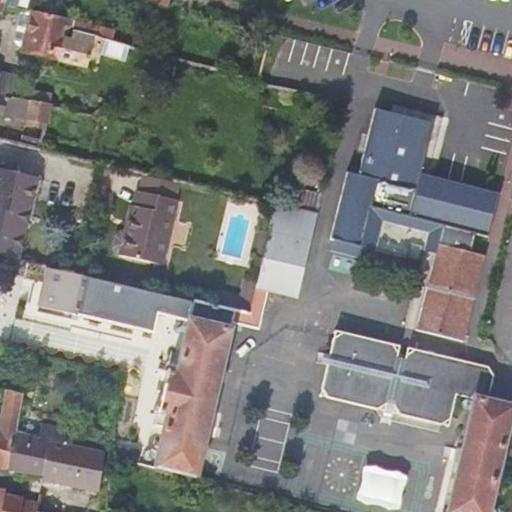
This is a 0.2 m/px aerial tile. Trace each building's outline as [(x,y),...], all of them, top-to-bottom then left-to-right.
[(0,0),(0,11),(3,4),(27,11),(30,0),(0,0)] [(74,25),(31,12),(21,49),(57,59),(57,61),(85,69),(87,63),(95,65),(98,57),(89,54),(93,41),(72,36),(74,25)] [(93,41),(111,45),(114,37),(74,25),(72,36),(93,41)] [(89,54),(98,57),(124,65),(129,50),(111,45),(93,41),(89,54)] [(0,92),(14,96),(15,96),(20,78),(0,73),(0,92)] [(46,124),(51,104),(15,96),(14,96),(0,92),(0,116),(1,117),(3,114),(26,119),(46,124)] [(436,244),(482,254),(488,234),(499,191),(473,184),(419,170),(432,119),(374,105),(358,171),(347,168),(330,235),(359,242),(369,203),(442,221),(436,244)] [(42,142),(46,124),(26,119),(22,136),(42,142)] [(0,254),(10,256),(17,258),(36,178),(0,169),(0,254)] [(150,260),(165,196),(138,190),(135,205),(123,202),(112,251),(150,260)] [(274,202),(248,313),(233,310),(75,272),(56,267),(56,270),(45,267),(38,306),(73,314),(74,314),(153,332),(158,313),(187,321),(175,372),(169,371),(159,412),(166,414),(153,466),(194,476),(230,319),(258,326),(266,289),(294,296),(309,230),(313,212),(274,202)] [(359,242),(330,235),(329,247),(359,254),(372,257),(382,219),(428,229),(427,242),(436,244),(442,221),(369,203),(359,242)] [(433,261),(415,329),(461,340),(482,254),(436,244),(427,242),(423,258),(433,261)] [(433,261),(423,258),(406,327),(415,329),(433,261)] [(341,328),(333,333),(329,350),(333,352),(331,360),(326,358),(320,383),(325,393),(373,405),(383,398),(384,393),(393,395),(392,399),(398,411),(439,421),(450,414),(456,393),(472,397),(444,511),(485,511),(510,406),(485,400),(492,376),(489,368),(487,364),(458,357),(433,351),(432,356),(431,359),(423,357),(424,354),(425,349),(413,346),(407,350),(404,353),(403,357),(394,355),(395,350),(393,347),(390,340),(341,328)] [(410,345),(402,343),(390,340),(393,347),(407,350),(413,346),(410,345)] [(315,356),(326,358),(331,360),(333,352),(329,350),(317,347),(315,356)] [(404,353),(407,350),(393,347),(395,350),(394,355),(403,357),(404,353)] [(0,468),(6,469),(13,432),(21,393),(4,389),(0,406),(0,468)] [(31,396),(21,393),(13,432),(23,434),(31,396)] [(373,405),(398,411),(392,399),(393,395),(384,393),(383,398),(373,405)] [(23,434),(13,432),(6,469),(41,475),(47,441),(71,445),(73,433),(74,428),(41,421),(39,437),(23,434)] [(103,451),(71,445),(47,441),(41,475),(40,482),(97,492),(103,451)] [(357,492),(358,499),(366,503),(372,503),(378,503),(383,505),(388,508),(400,507),(401,502),(401,498),(401,491),(403,486),(406,480),(407,474),(398,469),(392,471),(387,470),(383,469),(379,466),(375,463),(364,464),(362,467),(362,473),(361,482),(359,487),(357,492)] [(37,503),(2,493),(0,504),(0,511),(35,511),(37,503)]
